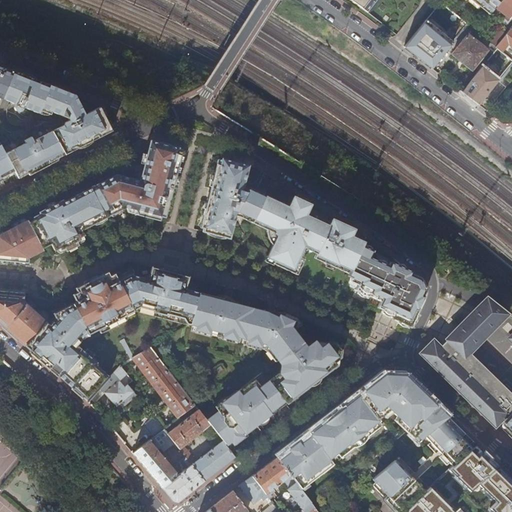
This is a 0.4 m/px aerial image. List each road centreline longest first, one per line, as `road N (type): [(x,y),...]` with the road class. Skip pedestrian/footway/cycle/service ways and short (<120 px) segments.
road 1 (residential): [(405,360),(432,294),(428,268),(194,110)]
road 2 (residential): [(405,360),(376,365),(189,511)]
road 3 (residential): [(508,145),(314,0)]
road 4 (residential): [(0,339),(79,410),(163,511)]
road 5 (residential): [(146,125),(0,204)]
road 6 (residential): [(146,125),(119,103),(0,54)]
road 7 (residential): [(511,466),(405,360)]
road 8 (residential): [(266,0),(194,110)]
